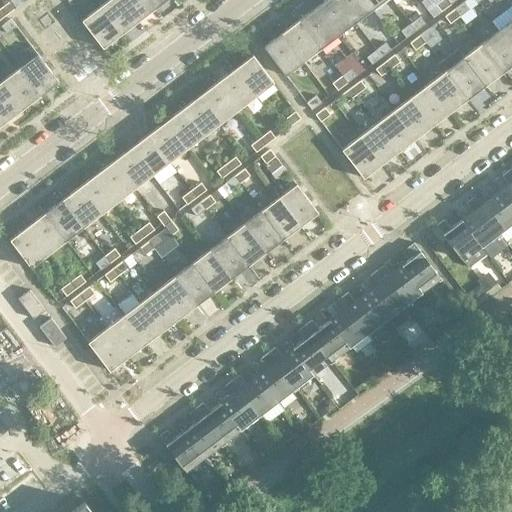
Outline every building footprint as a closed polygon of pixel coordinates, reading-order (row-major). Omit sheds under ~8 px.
[(9,0),(0,7),(5,15),(15,7),(9,0)] [(137,21),(121,0),(106,0),(99,6),(119,32),(126,27),(127,28),(137,21)] [(153,6),(148,0),(121,0),(137,21),(147,13),(146,12),(153,6)] [(354,22),(337,0),(323,0),(322,1),(323,2),(316,8),(337,35),(354,22)] [(371,9),(364,0),(337,0),(354,22),(371,9)] [(382,0),(364,0),(371,9),(382,0)] [(450,4),(446,0),(439,0),(435,4),(440,11),(450,4)] [(468,9),(463,1),(453,9),(459,16),(468,9)] [(119,32),(99,6),(81,20),(102,47),(113,39),(112,38),(119,32)] [(337,35),(316,8),(309,13),(308,12),(298,19),(320,48),(337,35)] [(459,16),(453,9),(444,16),(449,23),(459,16)] [(419,16),(409,23),(415,30),(424,23),(419,16)] [(511,18),(497,30),(511,50),(511,18)] [(15,26),(10,19),(0,26),(6,33),(15,26)] [(320,48),(298,19),(288,27),(289,28),(282,34),(302,61),(320,48)] [(415,30),(409,23),(400,30),(405,38),(415,30)] [(433,35),(428,28),(418,35),(424,42),(433,35)] [(511,63),(511,50),(497,30),(480,43),(500,70),(507,65),(508,67),(511,63)] [(302,61),(282,34),(275,39),(274,38),(263,46),(284,75),(302,61)] [(424,42),(418,35),(409,42),(414,50),(424,42)] [(385,42),(375,49),(381,56),(390,49),(385,42)] [(500,70),(480,43),(462,56),(484,85),(494,77),(493,76),(500,70)] [(381,56),(375,49),(365,56),(371,64),(381,56)] [(57,81),(36,54),(18,67),(38,94),(45,88),(46,90),(57,81)] [(241,64),(234,70),(254,96),(272,82),(251,54),(240,63),(241,64)] [(399,61),(394,54),(384,61),(389,68),(399,61)] [(484,85),(462,56),(445,70),(466,98),(467,98),(466,96),(472,92),(473,93),(484,85)] [(389,68),(384,61),(374,68),(380,76),(389,68)] [(38,94),(18,67),(1,80),(22,108),(32,100),(31,99),(38,94)] [(350,68),(341,75),(346,82),(356,75),(350,68)] [(254,96),(234,70),(227,75),(226,74),(216,81),(237,109),(254,96)] [(466,98),(445,70),(427,83),(448,110),(455,105),(456,106),(466,98)] [(346,82),(341,75),(331,83),(337,90),(346,82)] [(22,108),(1,80),(0,81),(0,114),(4,120),(11,114),(12,116),(22,108)] [(365,87),(359,80),(350,87),(355,94),(365,87)] [(237,109),(216,81),(206,89),(207,90),(200,96),(220,122),(237,109)] [(448,110),(427,83),(410,96),(432,124),(442,117),(441,115),(448,110)] [(355,94),(350,87),(340,94),(346,102),(355,94)] [(315,95),(305,102),(311,110),(320,102),(315,95)] [(220,122),(200,96),(193,101),(192,100),(182,107),(202,135),(220,122)] [(432,124),(410,96),(393,109),(414,136),(421,131),(422,132),(432,124)] [(202,135),(182,107),(172,115),(173,116),(166,122),(185,148),(202,135)] [(329,114),(324,107),(314,114),(320,121),(329,114)] [(414,136),(393,109),(376,122),(398,151),(408,143),(407,141),(414,136)] [(300,118),(294,111),(284,118),(290,125),(300,118)] [(185,148),(166,122),(159,127),(157,126),(147,133),(168,162),(185,148)] [(398,151),(376,122),(359,135),(379,162),(386,157),(387,158),(398,151)] [(269,130),(259,137),(265,144),(274,137),(269,130)] [(168,162),(147,133),(137,142),(138,143),(131,148),(151,175),(168,162)] [(379,162),(359,135),(341,149),(362,177),(373,169),(372,168),(379,162)] [(265,144),(259,137),(249,145),(255,152),(265,144)] [(151,175),(131,148),(124,154),(123,152),(113,160),(134,188),(151,175)] [(274,156),(269,149),(259,156),(265,163),(274,156)] [(234,156),(225,163),(230,171),(240,163),(234,156)] [(276,158),(265,166),(276,181),(287,173),(276,158)] [(134,188),(113,160),(102,168),(104,169),(96,175),(116,201),(134,188)] [(230,171),(225,163),(215,171),(221,178),(230,171)] [(249,175),(243,168),(234,175),(239,182),(249,175)] [(511,174),(508,169),(501,175),(508,183),(496,192),(511,212),(511,174)] [(116,201),(96,175),(89,180),(88,178),(79,186),(99,214),(116,201)] [(239,182),(234,175),(224,182),(230,190),(239,182)] [(200,182),(190,189),(196,197),(205,189),(200,182)] [(317,212),(295,183),(277,197),(298,224),(305,219),(306,220),(317,212)] [(99,214),(79,186),(68,194),(69,195),(62,201),(82,227),(99,214)] [(196,197),(190,189),(181,197),(186,204),(196,197)] [(479,192),(472,197),(498,231),(511,220),(511,212),(496,192),(485,200),(479,192)] [(214,201),(209,194),(199,201),(205,209),(214,201)] [(298,224),(277,197),(260,210),(282,239),(292,231),(291,230),(298,224)] [(498,231),(472,197),(465,202),(471,211),(460,219),(479,245),(498,231)] [(82,227),(62,201),(55,206),(54,205),(44,212),(65,240),(82,227)] [(205,209),(199,201),(190,209),(195,216),(205,209)] [(155,216),(163,225),(170,220),(163,210),(155,216)] [(282,239),(260,210),(243,223),(263,250),(270,245),(272,246),(282,239)] [(65,240),(44,212),(34,220),(35,221),(28,227),(48,253),(65,240)] [(435,225),(461,259),(467,267),(485,253),(479,245),(460,219),(449,228),(442,219),(435,225)] [(177,229),(170,220),(163,225),(170,235),(177,229)] [(148,222),(138,229),(143,236),(153,229),(148,222)] [(263,250),(243,223),(225,236),(247,265),(257,257),(256,256),(263,250)] [(48,253),(28,227),(21,232),(20,231),(9,239),(30,267),(48,253)] [(143,236),(138,229),(128,236),(134,244),(143,236)] [(162,241),(157,234),(147,241),(153,248),(162,241)] [(247,265),(225,236),(208,249),(229,276),(236,271),(237,273),(247,265)] [(153,248),(147,241),(138,248),(143,255),(153,248)] [(412,256),(401,265),(420,290),(438,276),(412,242),(405,247),(412,256)] [(113,248),(104,255),(109,262),(119,255),(113,248)] [(229,276),(208,249),(191,263),(212,291),(223,283),(222,282),(229,276)] [(109,262),(104,255),(94,262),(100,270),(109,262)] [(128,267),(122,260),(113,267),(118,274),(128,267)] [(212,291),(191,263),(173,276),(194,303),(201,298),(202,299),(212,291)] [(383,265),(376,270),(402,304),(420,290),(401,265),(389,273),(383,265)] [(118,274),(113,267),(103,274),(109,282),(118,274)] [(402,304),(376,270),(369,275),(375,284),(364,292),(384,318),(402,304)] [(79,274),(69,281),(75,288),(84,281),(79,274)] [(194,303),(173,276),(156,289),(178,317),(188,310),(187,308),(194,303)] [(490,276),(479,285),(485,293),(496,284),(490,276)] [(75,288),(69,281),(60,288),(65,296),(75,288)] [(93,293),(88,286),(78,293),(84,300),(93,293)] [(178,317),(156,289),(139,302),(160,329),(167,324),(168,325),(178,317)] [(44,310),(28,290),(17,298),(32,318),(44,310)] [(346,292),(340,297),(365,331),(384,318),(364,292),(353,301),(346,292)] [(84,300),(78,293),(69,301),(74,308),(84,300)] [(365,331),(340,297),(333,303),(339,311),(328,320),(347,345),(365,331)] [(160,329),(139,302),(122,315),(144,343),(154,336),(153,334),(160,329)] [(144,343),(122,315),(105,328),(125,355),(132,350),(133,351),(144,343)] [(65,338),(50,318),(38,326),(53,346),(65,338)] [(310,320),(303,325),(329,359),(347,345),(328,320),(317,328),(310,320)] [(329,359),(303,325),(296,330),(303,339),(292,347),(311,373),(329,359)] [(125,355),(105,328),(87,342),(108,370),(119,362),(118,360),(125,355)] [(274,347),(267,352),(293,387),(311,373),(292,347),(280,356),(274,347)] [(293,387),(267,352),(260,358),(266,366),(255,375),(275,400),(293,387)] [(237,375),(231,380),(256,414),(275,400),(255,375),(244,383),(237,375)] [(256,414),(231,380),(224,385),(230,394),(219,402),(238,428),(256,414)] [(323,402),(322,408),(327,414),(337,407),(330,398),(323,402)] [(201,402),(194,408),(220,442),(238,428),(219,402),(208,411),(201,402)] [(220,442),(194,408),(187,413),(194,421),(183,430),(202,455),(220,442)] [(298,420),(293,424),(300,434),(310,426),(305,420),(298,420)] [(165,430),(158,435),(184,469),(202,455),(183,430),(171,439),(165,430)] [(91,511),(84,502),(69,511),(91,511)]
